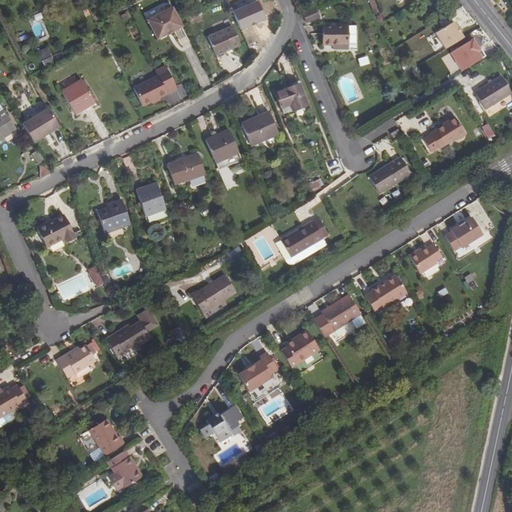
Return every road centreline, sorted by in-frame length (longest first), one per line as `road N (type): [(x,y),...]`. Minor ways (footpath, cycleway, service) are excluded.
road 1 (residential): [(185,474),(154,418),(197,392),(247,331),(511,163)]
road 2 (residential): [(0,207),(249,79),(289,23)]
road 3 (residential): [(357,155),(342,144),(289,23)]
road 4 (tertiary): [(482,511),(511,372)]
road 5 (residential): [(51,329),(0,212)]
